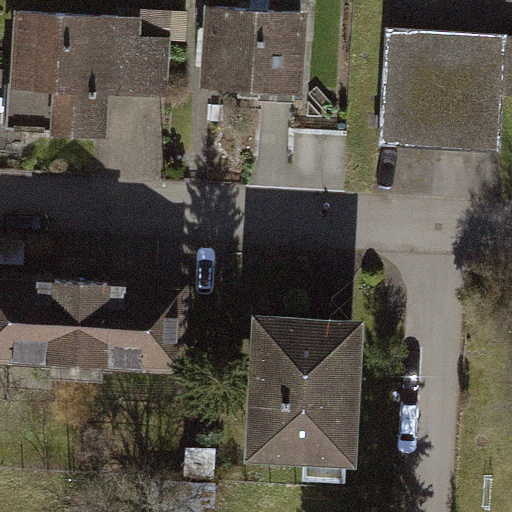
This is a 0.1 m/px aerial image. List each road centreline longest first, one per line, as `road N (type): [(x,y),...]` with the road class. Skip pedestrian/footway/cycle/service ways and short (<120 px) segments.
road 1 (residential): [(437,223),(0,200)]
road 2 (residential): [(437,223),(421,511)]
